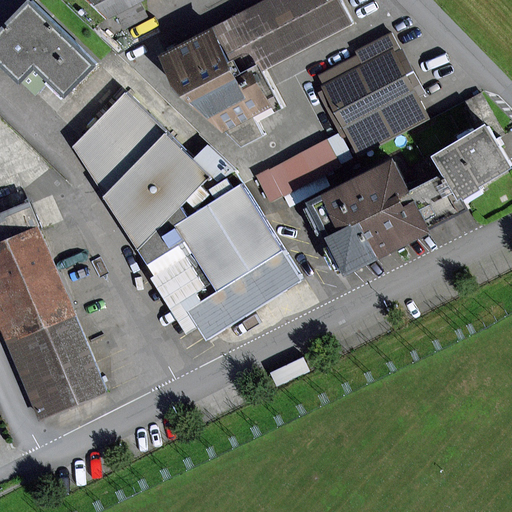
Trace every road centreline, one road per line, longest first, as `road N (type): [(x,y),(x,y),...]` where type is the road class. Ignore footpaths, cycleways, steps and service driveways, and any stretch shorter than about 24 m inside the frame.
road 1 (unclassified): [(0,478),(511,224)]
road 2 (unclassified): [(511,102),(415,0)]
